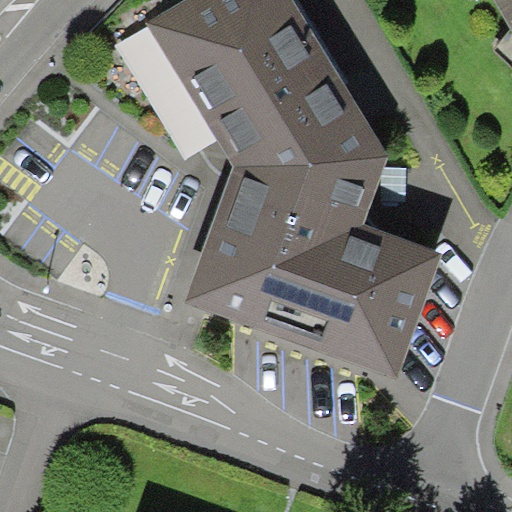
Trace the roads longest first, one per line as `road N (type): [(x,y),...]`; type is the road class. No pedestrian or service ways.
road 1 (residential): [(61,351),(431,501)]
road 2 (residential): [(431,501),(511,278)]
road 3 (residential): [(7,511),(61,351)]
